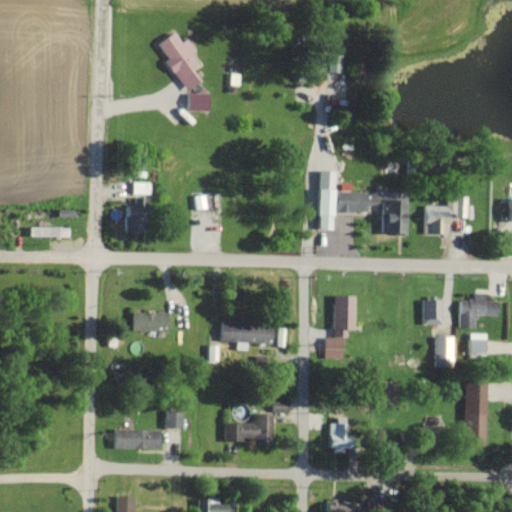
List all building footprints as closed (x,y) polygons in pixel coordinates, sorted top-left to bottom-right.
[(181,38),(176,42),(167,31),(152,43),(163,57),(159,60),(183,89),(194,80),(186,70),(193,64),(185,54),(191,49),(181,38)] [(322,71),(337,71),(337,54),(322,54),(322,71)] [(203,110),(204,92),(182,91),(181,109),(203,110)] [(313,170),(312,227),(328,228),(328,210),(345,211),(346,191),(330,191),(330,170),(313,170)] [(145,181),(129,181),(128,194),(130,194),(130,206),(120,205),(119,229),(130,230),(130,215),(144,215),(145,181)] [(402,192),(365,191),(364,202),(377,202),(376,232),(401,233),(402,192)] [(511,197),(500,198),(501,220),(511,219),(511,197)] [(443,233),(444,205),(420,204),(419,232),(443,233)] [(63,227),(24,226),(24,235),(62,236),(63,227)] [(454,327),(469,327),(469,315),(491,314),(491,299),(479,300),(479,291),(468,292),(468,298),(454,299),(454,327)] [(350,295),(336,295),(336,319),(328,319),(328,336),(319,336),(320,357),(338,357),(337,336),(343,336),(343,329),(350,329),(350,295)] [(418,323),(439,323),(438,298),(417,299),(418,323)] [(162,312),(126,311),(126,330),(161,331),(162,312)] [(215,341),(233,341),(233,347),(242,348),(242,342),(267,342),(268,323),(216,321),(215,341)] [(465,354),(482,354),(482,332),(465,332),(465,354)] [(430,365),(449,365),(448,335),(430,335),(430,365)] [(458,443),(480,444),(482,380),(460,379),(458,443)] [(177,426),(177,409),(160,409),(160,426),(177,426)] [(248,422),(219,421),(219,438),(268,439),(268,412),(249,412),(248,422)] [(322,421),(323,445),(344,444),(343,415),(331,416),(332,421),(322,421)] [(108,446),(153,448),(153,428),(109,427),(108,446)] [(128,511),(129,495),(112,494),(111,511),(123,511),(128,511)] [(192,511),(221,511),(221,498),(192,498),(192,511)]
